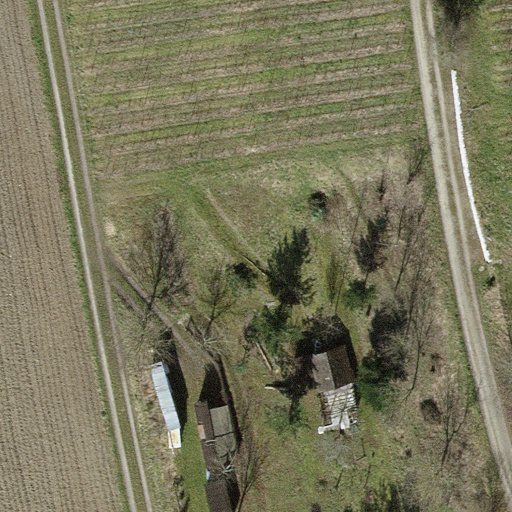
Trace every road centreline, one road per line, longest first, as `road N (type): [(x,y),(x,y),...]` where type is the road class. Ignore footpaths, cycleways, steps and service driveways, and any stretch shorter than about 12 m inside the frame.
road 1 (track): [(146,511),(44,0)]
road 2 (track): [(511,453),(486,365),(438,119),(426,0)]
